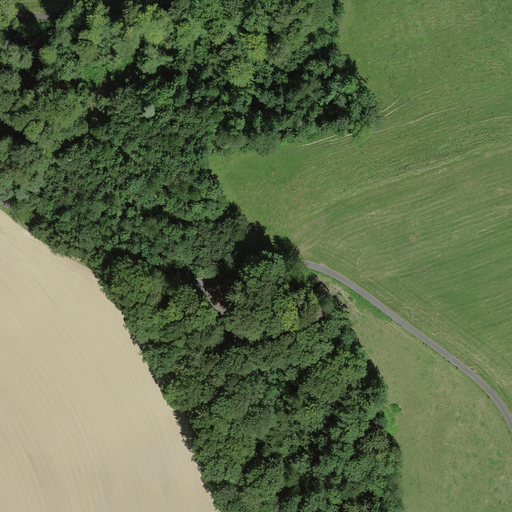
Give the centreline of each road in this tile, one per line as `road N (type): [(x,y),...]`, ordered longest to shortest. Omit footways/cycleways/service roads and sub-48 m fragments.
road 1 (track): [(207,280),(282,259),(320,266),(484,384),(511,426)]
road 2 (track): [(336,511),(326,458),(217,307),(207,280)]
road 3 (track): [(261,0),(0,16)]
road 4 (track): [(0,199),(207,280)]
